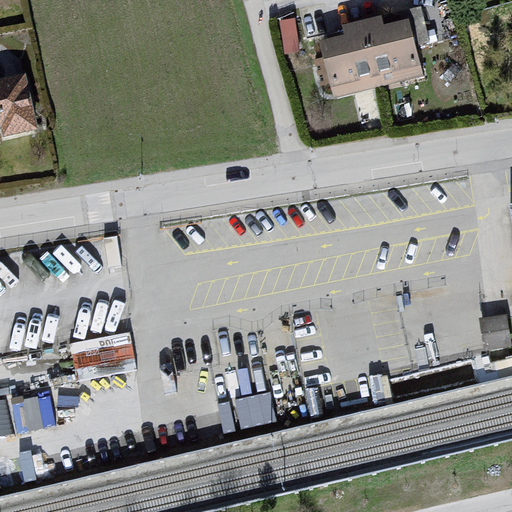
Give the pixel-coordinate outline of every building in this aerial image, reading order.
[(339,38),(313,45),(327,99),(422,81),(405,22),(378,27),(377,19),(336,30),(339,38)] [(0,140),(32,135),(22,82),(0,86),(0,140)] [(505,312),(482,314),(485,344),(508,342),(505,312)] [(75,339),(76,370),(134,368),(133,337),(75,339)] [(241,425),(276,418),(270,388),(235,395),(241,425)] [(40,394),(10,397),(13,427),(43,424),(40,394)] [(0,432),(12,431),(7,396),(0,396),(0,432)] [(147,443),(184,439),(181,411),(144,415),(147,443)]
